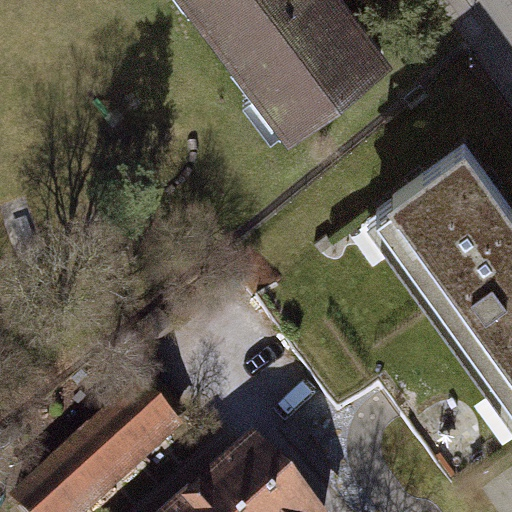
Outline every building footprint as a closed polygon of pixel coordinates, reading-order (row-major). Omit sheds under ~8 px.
[(384,64),(333,0),(161,0),(278,147),(384,64)] [(511,224),(461,156),(371,222),(511,413),(511,224)] [(110,511),(191,443),(143,388),(0,511),(110,511)] [(309,511),(260,456),(212,498),(224,511),(309,511)] [(224,511),(212,498),(195,511),(224,511)]
